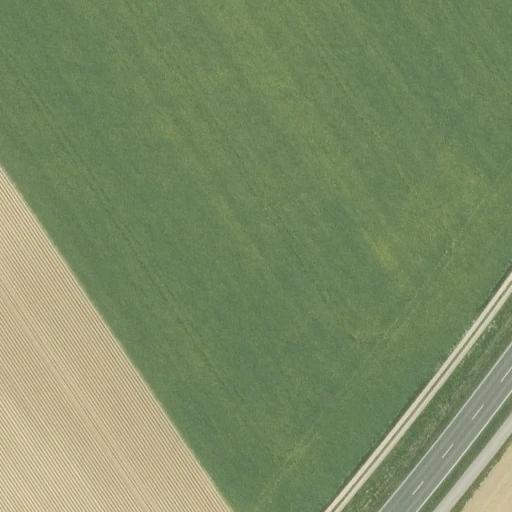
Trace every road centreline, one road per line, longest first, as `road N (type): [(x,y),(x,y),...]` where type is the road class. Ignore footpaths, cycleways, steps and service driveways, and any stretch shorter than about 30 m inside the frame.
road 1 (track): [(328,511),(418,405),(511,267)]
road 2 (secondary): [(393,511),(511,363)]
